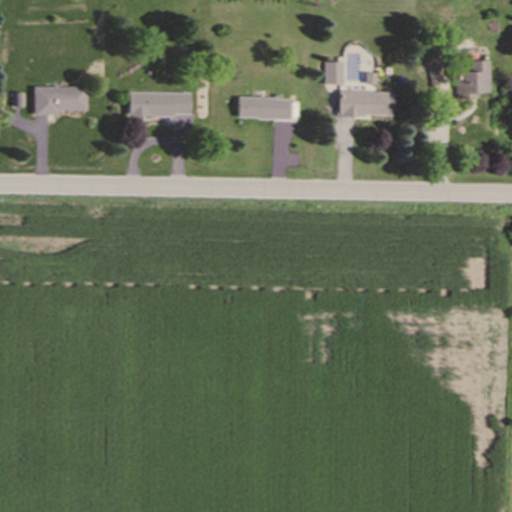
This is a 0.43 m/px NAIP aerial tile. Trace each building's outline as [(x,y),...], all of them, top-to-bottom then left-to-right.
[(487,100),(486,63),(465,64),(465,75),(451,76),(451,100),(487,100)] [(431,88),(443,87),(443,77),(430,78),(431,88)] [(86,89),(33,89),(33,116),(86,116),(86,89)] [(389,96),(334,94),(334,116),(388,118),(389,96)] [(191,95),(127,95),(127,118),(191,118),(191,95)] [(235,121),(284,122),(284,100),(236,99),(235,121)]
